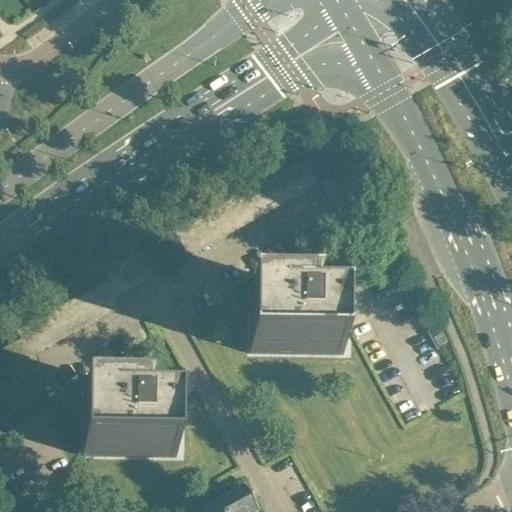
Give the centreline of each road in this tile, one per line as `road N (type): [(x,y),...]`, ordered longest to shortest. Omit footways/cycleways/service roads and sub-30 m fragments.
road 1 (unclassified): [(282,511),(173,323),(165,296),(171,283),(324,199),(431,386)]
road 2 (secondary): [(0,265),(337,34)]
road 3 (secondary): [(337,34),(447,209),(511,400)]
road 4 (secondary): [(276,0),(0,198)]
road 5 (secondary): [(511,150),(459,53),(417,0)]
road 6 (residential): [(3,68),(42,56),(117,0)]
